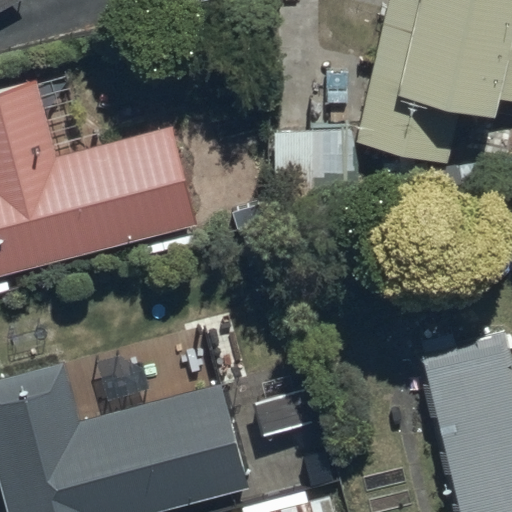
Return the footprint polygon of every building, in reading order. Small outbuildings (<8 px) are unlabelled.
[(511,0),(378,0),(353,123),(445,142),(459,73),(511,84),(511,0)] [(0,257),(191,208),(165,109),(52,138),(32,63),(0,71),(0,257)] [(348,114),(268,116),(269,182),(354,180),(354,146),(349,146),(348,114)] [(511,511),(511,385),(496,320),(419,338),(460,511),(511,511)] [(215,368),(77,405),(62,345),(0,361),(0,484),(7,511),(105,511),(244,475),(215,368)] [(301,480),(239,498),(243,511),(334,511),(326,484),(304,490),(301,480)]
